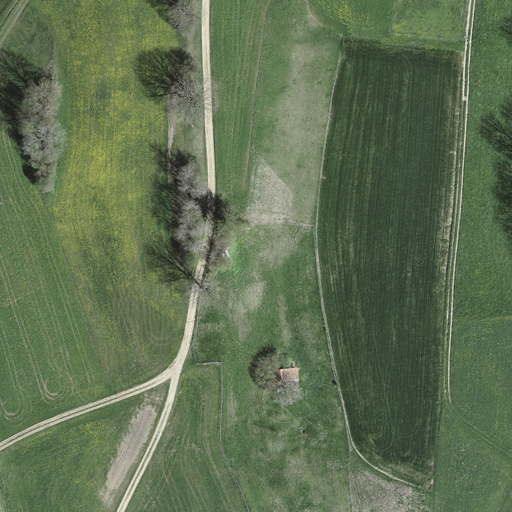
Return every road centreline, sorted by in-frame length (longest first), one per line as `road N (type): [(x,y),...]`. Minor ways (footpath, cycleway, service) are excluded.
road 1 (track): [(123,511),(153,448),(192,322),(216,175),(206,0)]
road 2 (track): [(485,443),(451,421),(444,390),(472,0)]
road 3 (track): [(0,449),(174,375)]
